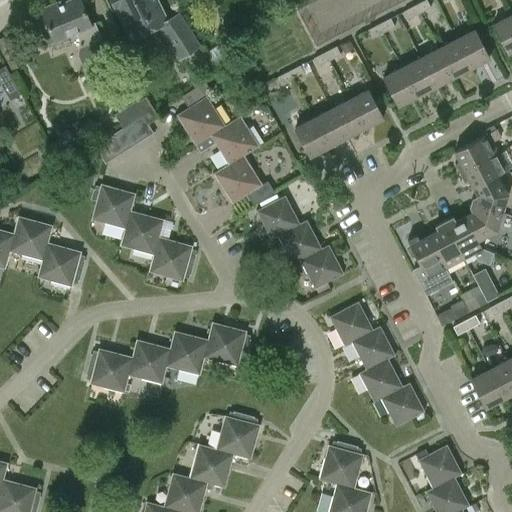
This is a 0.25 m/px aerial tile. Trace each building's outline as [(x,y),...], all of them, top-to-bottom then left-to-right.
[(94,22),(90,23),(80,0),(68,0),(63,2),(62,0),(40,9),(40,12),(29,16),(16,24),(23,36),(38,30),(45,46),(53,42),(75,33),(77,39),(76,55),(85,77),(105,69),(93,41),(101,38),(94,22)] [(178,13),(165,19),(155,0),(105,0),(111,12),(118,9),(132,38),(156,27),(178,61),(200,47),(192,34),(178,13)] [(426,0),(424,0),(415,5),(419,13),(430,7),(426,0)] [(415,5),(404,11),(408,19),(419,13),(415,5)] [(507,54),(511,51),(511,18),(511,16),(492,26),(507,54)] [(390,18),(379,24),(383,32),(394,26),(390,18)] [(379,24),(368,29),(372,37),(383,32),(379,24)] [(455,40),(470,69),(489,59),(473,30),(455,40)] [(8,34),(0,38),(0,48),(11,69),(23,63),(8,34)] [(455,40),(437,49),(452,78),(470,69),(455,40)] [(349,41),(340,46),(344,53),(353,48),(349,41)] [(336,46),(325,52),(329,60),(340,54),(336,46)] [(437,49),(419,59),(434,88),(452,78),(437,49)] [(329,60),(325,52),(314,57),(318,65),(329,60)] [(419,59),(401,68),(416,97),(434,88),(419,59)] [(304,73),(300,65),(289,71),(293,78),(304,73)] [(0,84),(1,84),(10,99),(21,93),(5,66),(0,68),(0,84)] [(398,107),(416,97),(401,68),(382,78),(398,107)] [(293,78),(289,71),(277,76),(282,84),(293,78)] [(225,125),(207,96),(212,93),(205,82),(182,96),(188,107),(177,114),(196,145),(196,144),(211,135),(211,134),(225,125)] [(349,100),(364,128),(383,119),(368,90),(349,100)] [(142,115),(148,124),(159,117),(145,96),(138,101),(137,99),(133,102),(142,115)] [(349,100),(331,109),(346,138),(364,128),(349,100)] [(114,114),(123,128),(132,121),(142,115),(133,102),(114,114)] [(331,109),(314,118),(329,147),(346,138),(331,109)] [(148,124),(142,115),(132,121),(144,139),(153,132),(148,124)] [(216,142),(229,163),(229,164),(244,155),(260,146),(241,115),(225,125),(211,134),(211,135),(196,144),(201,152),(216,142)] [(310,156),(329,147),(314,118),(295,128),(310,156)] [(132,121),(123,128),(134,145),(144,139),(132,121)] [(134,145),(123,128),(113,134),(124,151),(134,145)] [(453,163),(458,171),(496,151),(491,143),(501,137),(496,128),(453,151),(458,161),(453,163)] [(124,151),(113,134),(104,140),(115,157),(124,151)] [(115,157),(104,140),(94,146),(105,163),(115,157)] [(498,155),(496,151),(458,171),(463,181),(468,179),(471,186),(496,174),(505,169),(508,168),(511,165),(511,164),(505,151),(498,155)] [(263,184),(244,155),(229,164),(229,163),(213,173),(232,203),(247,194),(254,205),(275,192),(268,181),(263,184)] [(471,198),(470,201),(502,211),(507,195),(497,176),(496,174),(471,186),(476,196),(471,198)] [(135,193),(100,183),(98,190),(92,189),(89,199),(95,201),(90,219),(124,228),(126,219),(128,219),(130,210),(135,193)] [(299,224),(299,223),(284,195),(260,208),(255,210),(270,239),(277,236),(299,224)] [(502,211),(470,201),(468,207),(471,212),(465,215),(478,240),(495,231),(502,211)] [(126,219),(124,228),(119,245),(152,254),(155,245),(156,246),(158,236),(163,219),(130,210),(128,219),(126,219)] [(11,242),(9,251),(41,260),(43,251),(45,251),(47,242),(52,225),(17,215),(12,232),(10,242),(11,242)] [(452,216),(444,220),(464,259),(475,253),(478,259),(489,264),(493,253),(480,247),(476,241),(478,240),(472,229),(465,215),(455,221),(452,216)] [(292,264),(299,260),(310,254),(321,248),(306,219),(299,223),(299,224),(277,236),(292,264)] [(436,231),(429,234),(447,268),(464,259),(444,220),(434,226),(436,231)] [(0,267),(4,269),(9,251),(11,242),(10,242),(12,232),(0,229),(0,267)] [(445,269),(447,268),(429,234),(419,240),(416,235),(406,240),(420,266),(412,270),(425,295),(451,282),(445,269)] [(187,263),(193,265),(196,254),(190,253),(192,245),(158,236),(156,246),(155,245),(152,254),(148,272),(182,281),(184,274),(187,263)] [(76,269),(81,270),(84,260),(79,258),(81,251),(47,242),(45,251),(43,251),(41,260),(36,277),(71,286),(73,279),(76,269)] [(328,244),(321,248),(310,254),(299,260),(314,288),(343,273),(328,244)] [(193,265),(187,263),(184,274),(190,275),(193,265)] [(484,268),(473,275),(478,285),(487,301),(498,295),(484,268)] [(81,270),(76,269),(73,279),(79,281),(81,270)] [(478,285),(459,295),(461,299),(462,299),(468,311),(487,301),(478,285)] [(511,297),(511,296),(500,302),(504,309),(511,305),(511,297)] [(450,307),(436,314),(441,325),(468,311),(462,299),(461,299),(449,305),(450,307)] [(361,335),(372,329),(357,301),(328,316),(343,345),(350,342),(361,336),(361,335)] [(500,302),(489,307),(493,315),(504,309),(500,302)] [(475,315),(464,321),(468,328),(479,323),(475,315)] [(464,321),(453,326),(457,334),(468,328),(464,321)] [(241,348),(247,350),(250,339),(244,338),(246,330),(211,322),(207,339),(204,348),(206,348),(203,358),(237,366),(238,359),(241,348)] [(350,342),(365,369),(376,363),(376,364),(387,358),(394,355),(379,325),(372,329),(361,335),(361,336),(350,342)] [(173,330),(169,347),(166,357),(168,357),(166,366),(199,375),(203,358),(206,348),(204,348),(207,339),(173,330)] [(135,339),(131,356),(129,365),(130,366),(128,375),(161,383),(166,366),(168,357),(166,357),(169,347),(135,339)] [(90,353),(87,364),(93,366),(90,376),(89,383),(123,392),(128,375),(130,366),(129,365),(131,356),(98,348),(96,355),(90,353)] [(247,350),(241,348),(238,359),(244,360),(247,350)] [(373,402),(380,398),(391,392),(391,391),(402,386),(387,358),(376,364),(376,363),(365,369),(358,373),(373,402)] [(511,370),(506,359),(488,369),(504,398),(511,393),(511,370)] [(93,366),(87,364),(85,375),(90,376),(93,366)] [(485,408),(504,398),(488,369),(470,379),(485,408)] [(409,382),(402,386),(391,391),(391,392),(380,398),(395,426),(424,411),(409,382)] [(242,420),(243,414),(233,411),(231,417),(224,415),(215,448),(224,451),(224,452),(233,454),(250,459),(259,424),(252,422),(242,420)] [(243,414),(242,420),(252,422),(254,417),(243,414)] [(346,443),(336,441),(334,446),(345,449),(346,443)] [(198,443),(188,477),(198,479),(197,480),(207,483),(224,488),(233,454),(224,452),(224,451),(215,448),(198,443)] [(357,446),(346,443),(345,449),(334,446),(327,444),(318,479),(335,484),(344,486),(345,485),(354,487),(363,454),(355,452),(357,446)] [(427,454),(418,459),(432,487),(454,476),(461,472),(446,444),(427,454)] [(171,472),(162,505),(172,508),(171,509),(181,511),(198,511),(207,483),(197,480),(198,479),(188,477),(171,472)] [(432,487),(425,491),(436,511),(454,511),(461,508),(462,508),(469,505),(454,476),(432,487)] [(29,511),(31,505),(37,507),(40,496),(34,495),(36,487),(3,479),(0,488),(0,511),(29,511)] [(327,511),(365,511),(371,492),(354,487),(345,485),(344,486),(335,484),(327,511)] [(180,511),(181,511),(171,509),(172,508),(162,505),(145,501),(142,511),(180,511)]
